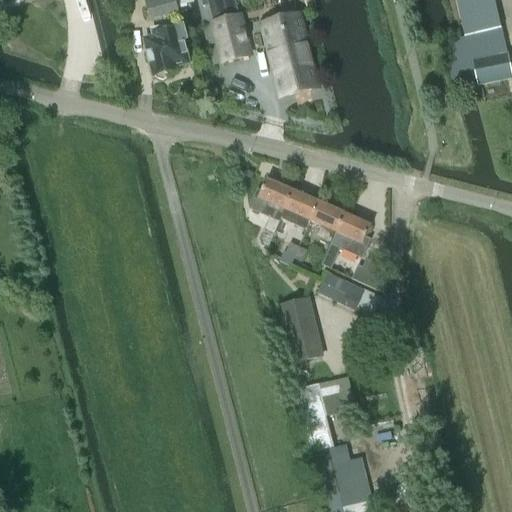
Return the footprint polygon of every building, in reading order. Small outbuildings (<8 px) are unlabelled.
[(144,0),(150,21),(179,14),(175,0),(144,0)] [(235,0),(206,0),(213,25),(223,64),(250,57),(241,18),(235,0)] [(458,0),(457,0),(466,38),(500,30),(493,0),(458,0)] [(299,18),(263,26),(281,98),(317,89),(299,18)] [(154,78),(156,78),(158,80),(164,82),(168,77),(169,75),(178,72),(177,68),(189,65),(183,42),(186,41),(183,29),(170,32),(169,28),(153,32),(154,39),(145,42),(154,78)] [(511,76),(507,56),(474,63),(479,87),(511,79),(511,76)] [(273,236),(284,211),(294,192),(267,181),(262,193),(257,191),(248,211),(270,220),(264,232),(273,236)] [(294,192),(284,211),(311,223),(320,204),(294,192)] [(320,204),(311,223),(337,234),(345,215),(320,204)] [(361,261),(362,259),(370,241),(366,239),(372,227),(345,215),(337,234),(321,267),(331,271),(340,251),(361,261)] [(286,255),(294,259),(299,248),(291,245),(286,255)] [(299,248),(294,259),(303,263),(307,252),(299,248)] [(351,280),(357,283),(357,284),(386,297),(387,280),(378,276),(381,268),(367,262),(363,270),(357,267),(351,280)] [(415,286),(423,286),(423,274),(415,274),(415,286)] [(295,364),(322,357),(308,301),(281,308),(295,364)] [(336,383),(295,392),(302,424),(312,463),(323,511),(349,511),(344,493),(368,487),(361,460),(350,462),(346,447),(333,450),(325,418),(343,414),(336,383)]
